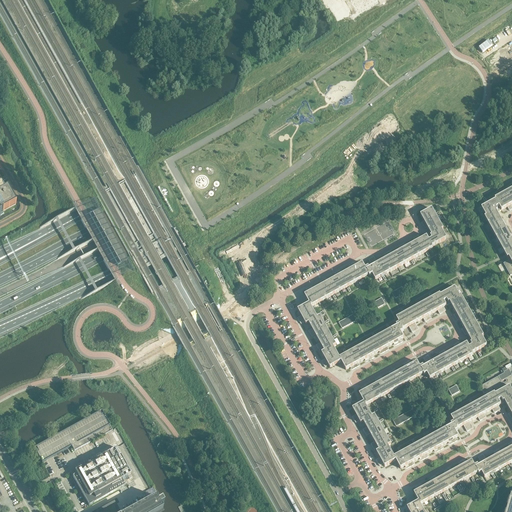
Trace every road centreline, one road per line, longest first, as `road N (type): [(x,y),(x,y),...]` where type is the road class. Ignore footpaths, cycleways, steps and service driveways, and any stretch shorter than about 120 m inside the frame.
road 1 (motorway): [(0,329),(233,207),(511,5)]
road 2 (motorway): [(0,323),(230,203),(510,0)]
road 3 (motorway): [(0,305),(261,159),(486,0)]
road 4 (motorway): [(0,293),(182,197),(469,0)]
road 5 (motorway): [(451,0),(177,186),(0,281)]
road 6 (motorway): [(429,0),(204,147),(0,262)]
road 7 (motorway): [(420,0),(166,165),(0,254)]
road 8 (residential): [(402,482),(493,447),(511,431),(497,416),(403,475)]
road 9 (residential): [(353,381),(458,337),(441,317),(355,372)]
road 10 (residential): [(335,494),(247,330),(257,309)]
road 11 (residential): [(278,297),(404,235)]
